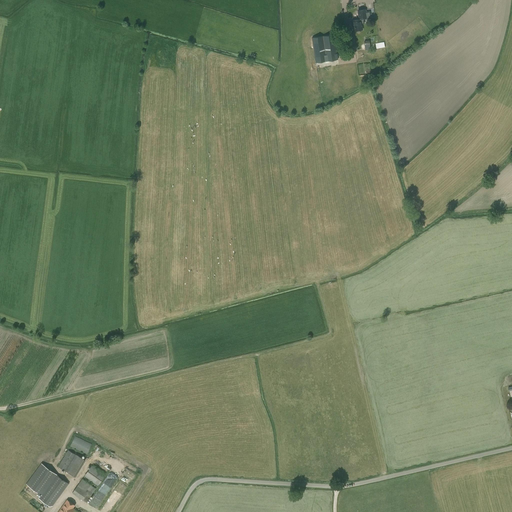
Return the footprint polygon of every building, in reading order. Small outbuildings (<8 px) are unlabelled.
[(357,11),(358,19),(352,20),(353,31),(363,30),(362,20),(370,19),(369,12),(366,12),(365,10),(357,11)] [(315,63),(338,60),(334,34),(312,37),(315,63)] [(92,444),(75,436),(70,446),(87,454),(92,444)] [(86,460),(68,450),(58,467),(75,477),(86,460)] [(52,506),(68,483),(42,464),(27,485),(41,495),(38,498),(50,506),(52,506)] [(106,475),(91,465),(84,476),(98,486),(106,475)] [(96,489),(82,479),(72,493),(82,500),(86,502),(96,489)] [(75,505),(67,499),(57,511),(73,511),(75,509),(73,508),(75,505)]
